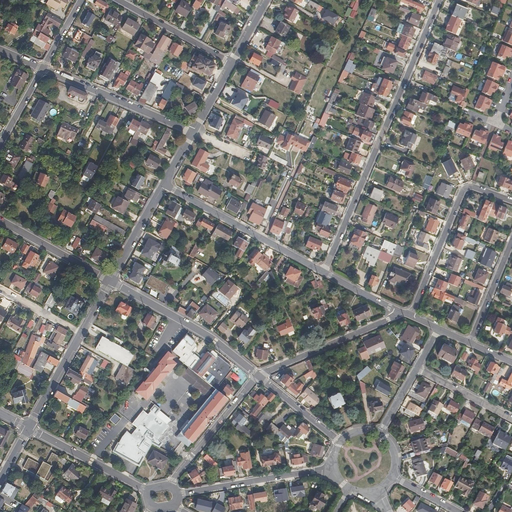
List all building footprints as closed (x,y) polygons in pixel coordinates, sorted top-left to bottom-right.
[(48,0),(47,3),(57,8),(59,5),(54,2),(51,0),(48,0)] [(105,3),(99,0),(95,0),(93,3),(102,8),(106,10),(107,7),(106,6),(104,5),(105,3)] [(186,17),(191,8),(188,6),(189,4),(182,0),(181,0),(175,11),(186,17)] [(195,0),(192,7),(198,10),(200,6),(201,6),(205,0),(209,0),(209,1),(217,5),(219,0),(195,0)] [(240,10),(231,4),(225,0),(220,8),(223,10),(225,7),(237,15),(240,10)] [(326,10),(309,0),(307,5),(316,10),(315,12),(323,16),(326,10)] [(422,11),(424,7),(416,4),(416,3),(410,0),(409,4),(411,5),(415,6),(414,8),(417,9),(416,11),(420,12),(421,10),(422,11)] [(290,22),(297,11),(286,5),(284,9),(286,10),(284,13),(281,17),(290,22)] [(462,20),(467,9),(456,5),(451,16),(460,20),(462,20)] [(124,17),(120,15),(120,14),(109,8),(103,19),(114,25),(112,29),(116,31),(120,24),(124,17)] [(58,13),(51,9),(49,13),(56,17),(58,13)] [(95,15),(88,12),(82,23),(89,27),(95,15)] [(62,20),(56,17),(49,13),(45,19),(43,23),(48,25),(51,26),(53,23),(59,27),(62,20)] [(416,25),(420,16),(412,13),(408,22),(416,25)] [(457,28),(460,20),(451,16),(451,15),(447,23),(445,26),(446,27),(444,30),(454,34),(457,28)] [(132,35),(138,25),(127,19),(121,29),(132,35)] [(224,38),(230,27),(225,24),(226,23),(225,23),(220,20),(218,23),(219,24),(215,33),(224,38)] [(283,36),(288,26),(279,21),(274,31),(283,36)] [(17,28),(18,26),(11,23),(11,24),(9,23),(8,25),(6,29),(15,34),(17,29),(17,28)] [(413,30),(398,24),(395,32),(401,34),(410,38),(413,30)] [(48,36),(51,31),(46,28),(41,26),(39,25),(36,30),(48,36)] [(92,33),(96,28),(94,26),(92,29),(91,28),(87,35),(90,37),(92,33)] [(54,39),(48,36),(36,30),(34,34),(36,35),(38,36),(35,42),(44,47),(47,42),(51,44),(54,39)] [(511,36),(511,35),(511,32),(506,30),(505,33),(503,32),(500,40),(511,45),(511,36)] [(87,35),(82,32),(80,37),(88,41),(90,37),(87,35)] [(91,44),(93,41),(91,40),(92,39),(94,40),(97,36),(92,33),(90,37),(88,41),(87,42),(91,44)] [(113,37),(105,33),(102,39),(110,43),(113,37)] [(405,50),(410,38),(401,34),(399,38),(400,39),(397,46),(402,48),(405,50)] [(148,53),(153,44),(148,42),(143,39),(144,37),(140,35),(133,46),(141,50),(138,54),(143,57),(158,65),(161,60),(164,54),(169,46),(171,41),(162,36),(151,54),(148,53)] [(459,41),(459,40),(449,35),(446,42),(444,41),(442,46),(447,48),(450,49),(454,51),(456,47),(459,41)] [(272,55),(278,43),(282,45),(283,44),(271,37),(264,49),(269,51),(266,55),(272,58),(277,61),(278,58),(272,55)] [(443,58),(447,48),(442,46),(441,46),(433,42),(429,52),(438,55),(443,58)] [(83,57),(90,45),(87,43),(80,56),(83,57)] [(178,56),(182,48),(173,43),(168,51),(178,56)] [(401,50),(402,48),(397,46),(395,45),(390,43),(388,43),(386,49),(394,52),(393,53),(402,57),(404,52),(401,50)] [(509,56),(511,49),(498,44),(495,52),(496,53),(495,56),(503,59),(504,55),(505,56),(505,54),(509,56)] [(73,62),(77,53),(65,48),(61,57),(73,62)] [(133,60),(136,53),(128,49),(126,52),(124,55),(133,60)] [(96,68),(100,58),(102,54),(95,51),(92,58),(90,57),(89,59),(88,59),(86,63),(87,64),(95,68),(96,68)] [(434,65),(438,55),(429,52),(428,56),(427,55),(425,60),(427,61),(427,62),(428,62),(434,65)] [(215,65),(194,53),(192,56),(187,65),(186,66),(191,68),(191,69),(200,74),(201,72),(208,76),(215,65)] [(257,65),(261,57),(253,53),(249,60),(257,65)] [(332,66),(339,69),(345,57),(338,54),(332,66)] [(111,73),(117,61),(109,57),(107,61),(98,77),(106,81),(107,80),(110,81),(114,74),(111,73)] [(393,68),(396,61),(386,57),(383,64),(393,68)] [(277,61),(272,58),(269,63),(279,68),(281,64),(277,61)] [(447,75),(452,61),(447,60),(443,73),(447,75)] [(502,73),(504,66),(491,61),(485,74),(496,79),(498,74),(499,75),(500,72),(502,73)] [(393,68),(383,64),(381,69),(391,73),(393,68)] [(250,91),(258,77),(258,76),(259,73),(252,69),(251,68),(249,72),(248,71),(242,84),(244,85),(243,87),(250,91)] [(26,80),(29,75),(18,70),(15,75),(17,76),(13,85),(20,89),(25,80),(26,80)] [(433,83),(437,76),(427,71),(425,71),(421,78),(423,78),(433,83)] [(124,82),(125,79),(126,78),(122,76),(123,74),(120,72),(113,84),(113,87),(116,88),(118,87),(120,84),(122,85),(122,84),(124,85),(125,83),(124,82)] [(161,77),(160,76),(160,75),(154,72),(153,74),(150,79),(156,83),(158,78),(160,79),(161,77)] [(304,80),(305,77),(295,72),(293,76),(292,75),(290,79),(293,80),(294,81),(292,86),(290,90),(298,94),(304,80)] [(206,82),(196,77),(192,85),(202,90),(206,82)] [(494,90),(497,83),(485,78),(483,83),(480,89),(480,90),(488,94),(490,90),(492,91),(493,89),(494,90)] [(146,101),(156,83),(150,79),(149,81),(148,83),(140,97),(146,101)] [(389,85),(390,82),(383,79),(380,86),(389,90),(390,85),(389,85)] [(136,95),(143,84),(140,82),(139,85),(130,80),(125,88),(136,95)] [(186,85),(178,80),(176,85),(183,89),(186,85)] [(166,102),(174,88),(174,87),(176,85),(172,83),(171,82),(161,99),(166,102)] [(387,94),(389,90),(380,86),(373,83),(370,90),(384,96),(385,93),(387,94)] [(185,90),(183,89),(176,85),(174,87),(180,91),(180,92),(183,93),(185,90)] [(85,93),(69,86),(67,92),(82,99),(85,93)] [(462,97),(464,90),(459,88),(452,87),(451,92),(457,94),(454,101),(458,103),(457,105),(462,107),(465,98),(462,97)] [(435,102),(437,97),(434,96),(422,91),(418,101),(424,103),(425,104),(427,105),(429,100),(435,102)] [(331,104),(336,94),(332,92),(328,103),(331,104)] [(379,99),(363,92),(359,103),(360,104),(370,108),(373,101),(377,103),(379,99)] [(451,92),(450,92),(447,98),(454,101),(457,94),(451,92)] [(232,99),(229,104),(240,110),(247,98),(238,93),(234,100),(232,99)] [(488,105),(490,99),(478,94),(473,106),(482,110),(483,106),(485,107),(486,105),(488,105)] [(423,110),(425,104),(424,103),(418,101),(410,98),(409,100),(407,99),(406,104),(407,104),(406,107),(416,111),(418,108),(423,110)] [(162,109),(166,102),(161,99),(157,107),(162,109)] [(267,105),(277,110),(279,104),(270,99),(267,105)] [(39,121),(48,105),(38,100),(29,116),(39,121)] [(196,108),(193,102),(184,107),(189,115),(194,112),(193,110),(196,108)] [(336,110),(330,108),(331,104),(328,103),(323,113),(326,114),(327,114),(328,111),(334,114),(336,110)] [(370,108),(360,104),(356,115),(358,116),(361,117),(365,119),(369,120),(373,109),(370,108)] [(268,128),(275,116),(266,110),(258,123),(268,128)] [(410,119),(412,114),(404,110),(400,121),(405,123),(404,125),(409,127),(411,123),(413,124),(414,121),(410,119)] [(105,133),(114,117),(109,114),(104,124),(100,122),(97,129),(101,132),(99,136),(103,137),(105,133)] [(223,119),(214,115),(207,127),(216,132),(223,119)] [(235,139),(243,123),(252,127),(253,124),(244,119),(244,120),(236,116),(235,119),(234,119),(226,135),(235,139)] [(113,131),(115,126),(114,125),(115,125),(118,119),(114,117),(105,133),(106,134),(107,133),(109,134),(111,130),(113,131)] [(137,128),(139,123),(132,119),(128,127),(130,128),(129,130),(131,131),(132,129),(135,131),(136,129),(137,128)] [(370,129),(373,122),(369,120),(365,119),(362,125),(370,129)] [(149,126),(141,121),(139,123),(137,128),(143,131),(145,133),(149,126)] [(467,137),(472,125),(466,122),(465,124),(463,123),(462,125),(458,123),(454,132),(467,137)] [(72,140),(76,131),(61,124),(55,136),(62,139),(63,136),(67,138),(72,140)] [(483,144),(488,132),(481,129),(480,131),(478,130),(478,131),(473,129),(470,138),(483,144)] [(367,141),(370,133),(363,130),(361,133),(359,131),(357,134),(360,136),(359,138),(367,141)] [(161,148),(169,134),(164,131),(159,142),(154,150),(163,155),(165,150),(161,148)] [(413,144),(416,136),(406,131),(406,132),(405,131),(403,136),(404,137),(403,140),(402,139),(400,145),(409,149),(412,144),(413,144)] [(285,137),(279,134),(275,142),(282,146),(281,148),(287,151),(290,144),(305,152),(307,147),(310,142),(294,134),(293,136),(287,133),(285,137)] [(502,143),(499,142),(500,141),(498,140),(499,137),(493,134),(489,143),(487,147),(495,151),(496,149),(499,150),(502,143)] [(24,154),(33,139),(26,135),(26,136),(18,150),(24,154)] [(273,141),(260,136),(256,144),(269,150),(273,141)] [(312,149),(317,137),(313,136),(310,142),(307,147),(312,149)] [(136,146),(138,141),(135,139),(132,137),(129,142),(136,146)] [(42,146),(45,142),(44,141),(38,138),(36,141),(39,143),(39,145),(42,146)] [(354,153),(359,141),(350,138),(345,149),(351,152),(354,153)] [(511,155),(511,146),(511,145),(511,142),(507,140),(501,154),(510,157),(511,155)] [(203,163),(209,153),(200,148),(191,165),(205,173),(209,166),(203,163)] [(13,167),(19,156),(9,151),(3,162),(13,167)] [(273,155),(274,153),(271,152),(268,157),(280,163),(282,160),(273,155)] [(357,164),(360,156),(356,154),(354,153),(351,152),(348,160),(348,161),(357,164)] [(155,168),(159,160),(149,154),(145,162),(155,168)] [(265,164),(264,163),(266,157),(260,154),(257,161),(258,161),(255,167),(262,170),(265,164)] [(23,181),(34,161),(28,157),(17,177),(19,178),(23,181)] [(473,166),(469,157),(460,160),(464,169),(466,170),(473,166)] [(455,172),(450,159),(441,163),(447,175),(455,172)] [(410,177),(415,165),(404,160),(400,169),(406,171),(404,175),(410,177)] [(350,166),(340,162),(337,169),(347,173),(350,166)] [(89,178),(95,166),(89,163),(87,165),(82,175),(83,175),(81,178),(82,179),(86,181),(87,181),(88,178),(89,178)] [(427,190),(433,176),(436,169),(433,167),(429,177),(427,176),(422,188),(427,190)] [(189,183),(195,173),(193,172),(187,169),(182,179),(185,181),(189,183)] [(43,186),(47,176),(35,172),(32,179),(30,184),(35,186),(36,183),(43,186)] [(145,182),(142,181),(144,177),(137,173),(131,185),(138,189),(140,185),(142,187),(144,186),(145,184),(145,182)] [(10,181),(12,177),(7,175),(6,176),(3,174),(2,176),(0,175),(0,174),(0,178),(0,179),(0,186),(5,189),(7,186),(11,188),(14,183),(10,181)] [(236,187),(241,179),(232,175),(228,183),(236,187)] [(511,187),(511,186),(511,180),(500,176),(496,184),(511,189),(511,187)] [(345,192),(350,182),(338,177),(335,184),(336,185),(335,188),(345,192)] [(400,192),(404,182),(391,177),(387,186),(400,192)] [(259,188),(263,180),(258,178),(256,183),(255,186),(259,188)] [(217,189),(211,185),(212,183),(205,179),(203,183),(201,183),(197,191),(202,194),(202,192),(206,194),(216,200),(221,191),(217,189)] [(255,186),(256,183),(252,181),(251,185),(248,184),(244,192),(247,194),(244,199),(248,201),(255,186)] [(447,198),(451,188),(441,183),(437,194),(447,198)] [(140,194),(132,190),(129,188),(124,197),(130,201),(130,199),(136,202),(140,194)] [(378,200),(382,191),(373,188),(369,197),(378,200)] [(342,203),(346,194),(334,189),(330,198),(342,203)] [(51,208),(54,204),(52,204),(56,197),(54,196),(48,207),(51,208)] [(123,213),(129,202),(123,199),(118,196),(112,207),(123,213)] [(100,204),(96,202),(92,199),(87,208),(95,213),(100,204)] [(435,214),(439,202),(430,199),(425,210),(435,214)] [(488,214),(492,203),(485,200),(482,208),(483,209),(479,218),(475,216),(475,215),(470,213),(470,212),(464,209),(462,213),(475,218),(481,221),(484,223),(486,219),(488,214)] [(176,213),(179,207),(180,206),(171,201),(169,206),(166,212),(165,213),(176,219),(179,215),(176,213)] [(333,215),(337,207),(325,201),(321,210),(333,215)] [(240,207),(230,202),(227,208),(237,213),(240,207)] [(266,209),(251,203),(249,207),(252,209),(263,214),(265,211),(266,209)] [(301,215),(304,207),(296,203),(294,208),(295,209),(293,212),(299,215),(300,214),(301,215)] [(371,219),(376,207),(367,203),(363,211),(365,211),(362,218),(363,218),(361,221),(369,225),(371,219)] [(507,209),(496,205),(496,204),(492,203),(488,214),(503,220),(507,209)] [(262,217),(263,214),(252,209),(249,207),(246,212),(250,213),(247,220),(258,225),(259,223),(262,217)] [(285,216),(288,210),(283,207),(279,214),(285,216)] [(194,215),(185,209),(184,211),(182,209),(179,215),(176,219),(178,221),(181,222),(182,223),(184,219),(182,218),(182,217),(185,218),(190,221),(194,215)] [(75,217),(63,210),(57,219),(70,226),(75,217)] [(329,218),(330,215),(321,210),(316,222),(317,223),(326,227),(330,218),(329,218)] [(393,229),(398,219),(385,213),(381,222),(385,224),(388,226),(388,227),(393,229)] [(124,230),(116,226),(99,217),(95,214),(92,218),(98,221),(122,235),(124,230)] [(463,229),(468,218),(462,216),(458,227),(463,229)] [(213,225),(205,220),(199,217),(195,225),(198,227),(200,224),(206,227),(207,228),(209,229),(211,229),(213,225)] [(169,230),(174,222),(166,218),(164,222),(162,221),(160,225),(169,230)] [(434,232),(438,223),(438,221),(430,218),(425,229),(431,232),(433,233),(434,232)] [(105,226),(92,219),(89,224),(102,231),(105,226)] [(286,228),(286,226),(288,223),(284,221),(283,223),(282,225),(281,227),(273,223),(270,229),(278,232),(279,231),(284,233),(284,232),(286,228)] [(165,238),(169,230),(160,225),(158,229),(160,230),(157,234),(165,238)] [(232,233),(226,230),(217,225),(216,227),(211,236),(215,238),(217,234),(227,240),(232,233)] [(327,237),(330,229),(319,225),(318,229),(320,230),(318,233),(327,237)] [(496,238),(499,232),(489,228),(488,231),(484,240),(484,241),(493,244),(495,240),(495,239),(496,237),(496,238)] [(367,237),(364,236),(365,234),(357,230),(355,234),(354,233),(350,242),(360,246),(363,239),(365,240),(367,237)] [(426,244),(430,235),(421,231),(417,240),(426,244)] [(462,243),(463,242),(465,236),(457,233),(455,238),(451,246),(459,249),(460,246),(462,247),(463,243),(462,243)] [(318,249),(321,241),(308,236),(304,245),(312,248),(312,247),(318,249)] [(248,242),(237,237),(233,245),(238,248),(243,251),(248,242)] [(467,237),(466,237),(465,241),(473,245),(473,243),(478,245),(479,243),(467,237)] [(12,253),(17,244),(7,238),(2,247),(12,253)] [(144,246),(145,246),(154,251),(156,253),(161,245),(148,238),(144,246)] [(395,248),(396,245),(384,240),(380,250),(387,253),(392,255),(395,248)] [(360,246),(350,242),(348,246),(358,250),(360,246)] [(25,254),(29,247),(24,244),(20,251),(25,254)] [(180,257),(183,252),(177,248),(172,245),(168,252),(167,251),(162,259),(163,259),(163,261),(166,262),(167,263),(167,262),(174,265),(177,266),(180,259),(178,258),(179,256),(180,257)] [(154,251),(145,246),(141,253),(150,259),(154,251)] [(377,256),(380,250),(370,246),(369,248),(366,247),(362,256),(367,258),(366,260),(369,262),(368,264),(373,266),(375,261),(377,256)] [(108,254),(96,248),(91,257),(103,263),(108,254)] [(243,251),(238,248),(235,255),(240,257),(243,251)] [(401,253),(402,251),(395,248),(392,255),(399,258),(399,257),(401,253)] [(252,265),(260,254),(254,249),(248,257),(251,259),(248,262),(252,265)] [(491,262),(495,253),(487,249),(483,258),(481,265),(489,268),(491,262)] [(32,266),(38,256),(29,250),(23,261),(28,264),(32,266)] [(389,261),(392,255),(387,253),(380,250),(377,256),(389,261)] [(475,254),(467,250),(464,258),(472,261),(475,254)] [(412,268),(417,256),(414,255),(410,253),(409,253),(406,260),(410,261),(408,266),(412,268)] [(455,272),(461,259),(460,259),(461,256),(454,253),(453,256),(452,256),(446,268),(455,272)] [(269,267),(272,264),(272,263),(268,261),(266,259),(267,258),(262,254),(255,263),(262,269),(265,271),(266,271),(269,267)] [(52,277),(58,266),(49,261),(43,272),(52,277)] [(131,270),(132,270),(141,275),(145,267),(136,262),(131,270)] [(300,272),(288,265),(285,270),(287,271),(285,275),(287,277),(294,281),(295,280),(297,277),(298,275),(300,272)] [(220,276),(209,266),(201,275),(205,279),(204,279),(212,286),(220,276)] [(405,285),(410,274),(395,268),(389,281),(393,282),(394,280),(405,285)] [(483,283),(488,273),(479,269),(474,280),(483,283)] [(141,275),(132,270),(128,278),(138,283),(142,276),(141,275)] [(274,279),(271,271),(268,272),(266,271),(265,271),(260,277),(262,279),(263,280),(265,277),(267,279),(270,278),(271,281),(274,279)] [(36,282),(40,275),(36,273),(32,280),(36,282)] [(457,287),(461,277),(451,273),(447,283),(457,287)] [(167,284),(150,274),(145,284),(160,292),(159,293),(164,295),(165,292),(166,291),(165,291),(167,288),(166,287),(167,284)] [(21,289),(26,281),(15,275),(11,283),(21,289)] [(297,287),(303,278),(298,275),(297,277),(295,280),(294,281),(292,285),(297,287)] [(375,284),(377,280),(375,279),(376,278),(371,275),(368,284),(373,286),(374,283),(375,284)] [(433,288),(443,292),(447,283),(437,279),(433,288)] [(483,287),(465,279),(464,282),(472,285),(472,286),(482,290),(483,287)] [(229,299),(238,288),(228,280),(220,290),(229,299)] [(318,287),(316,281),(315,280),(310,282),(313,289),(318,287)] [(38,288),(35,286),(36,284),(30,281),(24,290),(36,297),(40,289),(38,288)] [(508,297),(511,289),(510,288),(511,285),(507,283),(506,286),(503,285),(500,293),(503,294),(503,295),(508,297)] [(258,294),(255,289),(253,285),(250,289),(248,291),(251,297),(258,294)] [(443,292),(433,288),(432,292),(431,293),(434,295),(434,296),(444,301),(445,298),(452,301),(452,300),(454,296),(448,294),(443,292)] [(476,305),(481,292),(476,290),(472,298),(468,296),(466,301),(476,305)] [(52,307),(56,300),(58,296),(51,292),(45,303),(52,307)] [(76,312),(81,304),(82,302),(76,299),(77,298),(75,296),(74,298),(71,296),(69,298),(67,297),(64,297),(63,301),(64,303),(66,304),(64,308),(70,311),(70,310),(76,313),(76,312)] [(125,319),(131,308),(120,302),(115,310),(122,314),(121,316),(121,318),(123,319),(125,319)] [(329,312),(328,308),(327,306),(323,308),(321,304),(313,308),(313,307),(310,308),(313,315),(314,317),(316,316),(317,317),(329,312)] [(459,314),(461,308),(452,304),(446,317),(454,320),(455,317),(457,318),(459,314)] [(190,319),(199,308),(196,305),(193,309),(195,310),(194,311),(192,309),(191,309),(185,316),(190,319)] [(217,314),(206,305),(198,314),(209,323),(217,314)] [(369,315),(365,306),(352,311),(357,320),(369,315)] [(349,322),(343,308),(335,312),(341,325),(344,323),(344,324),(345,323),(347,323),(349,322)] [(247,320),(240,315),(239,316),(235,313),(228,321),(233,325),(234,324),(241,329),(247,320)] [(152,321),(154,318),(147,314),(144,318),(142,323),(147,326),(152,329),(156,323),(152,321)] [(19,332),(25,321),(21,319),(19,322),(14,319),(15,317),(11,315),(6,324),(12,328),(19,332)] [(505,325),(507,321),(497,317),(495,322),(497,322),(493,331),(501,335),(503,331),(509,334),(510,330),(511,328),(505,325)] [(293,329),(288,318),(285,320),(286,322),(277,327),(280,335),(293,329)] [(47,334),(53,323),(47,320),(45,324),(47,325),(43,332),(47,334)] [(227,327),(222,323),(216,330),(222,334),(227,327)] [(417,335),(419,331),(406,324),(404,329),(405,330),(402,337),(400,336),(398,340),(403,343),(405,339),(411,342),(415,334),(417,335)] [(62,342),(63,339),(62,338),(66,330),(58,326),(56,328),(55,328),(52,333),(49,339),(46,344),(52,347),(56,349),(59,344),(60,341),(62,342)] [(246,343),(255,332),(250,328),(247,332),(244,330),(239,337),(246,343)] [(30,352),(34,340),(36,336),(31,334),(25,350),(30,352)] [(222,379),(225,376),(229,370),(232,367),(227,363),(214,353),(209,348),(205,353),(203,352),(201,352),(199,355),(194,351),(196,348),(196,346),(195,345),(195,342),(193,341),(194,340),(186,334),(172,350),(180,356),(178,359),(187,366),(198,375),(210,385),(214,388),(214,389),(218,384),(222,379)] [(364,347),(368,356),(385,348),(380,334),(362,342),(364,347)] [(126,365),(133,353),(110,340),(102,336),(95,348),(114,359),(122,363),(119,368),(132,375),(134,369),(126,365)] [(30,367),(39,341),(40,340),(38,339),(37,341),(34,340),(30,352),(25,364),(30,367)] [(416,349),(404,343),(399,353),(410,360),(416,349)] [(451,363),(457,352),(443,344),(437,356),(451,363)] [(368,356),(364,347),(357,349),(361,359),(368,356)] [(266,359),(267,351),(264,350),(264,349),(261,349),(260,350),(256,349),(255,357),(266,359)] [(25,364),(30,352),(25,350),(24,352),(20,350),(19,354),(23,355),(24,355),(23,359),(11,353),(10,356),(14,358),(20,361),(25,364)] [(40,372),(47,360),(56,365),(59,361),(41,351),(32,368),(33,369),(40,372)] [(135,390),(140,395),(145,398),(150,392),(153,388),(156,384),(163,376),(166,372),(167,372),(175,362),(170,359),(172,356),(167,351),(159,360),(156,364),(157,364),(154,369),(147,377),(144,381),(143,380),(135,390)] [(90,375),(97,361),(87,355),(79,370),(80,370),(78,373),(85,377),(88,379),(89,380),(92,376),(90,375)] [(478,372),(481,365),(478,363),(479,361),(472,357),(467,366),(478,372)] [(15,370),(18,365),(20,361),(14,358),(9,367),(15,370)] [(106,369),(110,363),(104,360),(101,367),(106,369)] [(28,378),(33,369),(32,368),(30,367),(25,364),(20,361),(18,365),(15,370),(18,372),(28,378)] [(496,373),(500,367),(491,362),(487,370),(493,373),(493,372),(496,373)] [(400,373),(403,369),(392,363),(389,370),(391,371),(387,377),(390,378),(390,379),(394,382),(399,372),(400,373)] [(497,381),(506,365),(502,363),(501,366),(496,376),(494,379),(497,381)] [(358,381),(373,367),(372,365),(368,368),(366,366),(356,375),(358,381)] [(198,375),(187,366),(180,375),(191,384),(198,375)] [(461,380),(466,371),(455,366),(450,375),(461,380)] [(85,377),(78,373),(69,368),(66,374),(72,377),(71,380),(74,382),(75,383),(75,382),(78,383),(79,381),(82,383),(84,381),(85,377)] [(132,375),(119,368),(114,377),(126,384),(132,375)] [(511,384),(511,372),(507,382),(501,379),(499,384),(509,389),(511,384)] [(286,385),(293,377),(290,374),(288,376),(285,373),(284,374),(282,377),(280,380),(281,380),(280,381),(280,382),(282,383),(283,383),(286,385)] [(95,383),(98,379),(95,377),(96,376),(92,374),(92,376),(89,380),(92,381),(95,383)] [(210,385),(198,375),(191,384),(204,394),(210,385)] [(302,386),(295,381),(292,385),(290,384),(287,388),(296,394),(302,386)] [(392,388),(379,381),(375,389),(387,396),(392,388)] [(425,399),(431,388),(422,382),(416,394),(425,399)] [(487,394),(491,385),(489,383),(487,383),(483,391),(487,394)] [(229,393),(232,389),(226,384),(223,388),(219,393),(224,397),(227,394),(228,392),(229,393)] [(317,396),(306,387),(300,394),(304,397),(306,399),(305,401),(310,404),(311,403),(314,406),(320,400),(316,397),(317,396)] [(203,426),(216,411),(226,398),(224,397),(219,393),(216,390),(214,389),(214,388),(206,399),(189,419),(178,432),(190,442),(196,435),(203,426)] [(439,390),(434,388),(429,397),(432,399),(434,396),(435,396),(439,390)] [(27,400),(24,389),(18,391),(18,392),(11,394),(13,400),(14,402),(17,401),(21,400),(21,402),(27,400)] [(69,404),(72,399),(57,390),(54,396),(58,398),(61,399),(69,404)] [(344,403),(339,392),(327,397),(333,408),(344,403)] [(84,400),(86,397),(80,393),(78,397),(77,396),(75,400),(82,404),(84,400)] [(269,402),(274,396),(270,393),(265,399),(261,395),(258,398),(255,395),(252,399),(257,403),(262,407),(264,408),(265,407),(269,402)] [(454,414),(458,405),(454,403),(455,403),(450,400),(451,399),(448,397),(444,405),(445,406),(444,408),(454,414)] [(86,406),(82,404),(75,400),(72,399),(69,404),(68,405),(82,413),(86,406)] [(96,407),(84,400),(82,404),(86,406),(94,411),(96,407)] [(438,416),(443,405),(434,401),(429,411),(438,416)] [(382,408),(381,402),(375,403),(375,402),(368,403),(370,411),(382,408)] [(254,416),(262,407),(257,403),(252,409),(253,410),(251,413),(254,416)] [(423,409),(410,403),(407,409),(413,413),(419,416),(423,409)] [(156,415),(156,414),(159,410),(160,409),(155,404),(150,410),(151,411),(148,415),(143,411),(132,424),(137,428),(131,435),(128,433),(128,432),(127,431),(122,437),(119,443),(117,442),(112,452),(116,454),(120,456),(121,454),(132,460),(140,465),(152,444),(159,447),(162,444),(163,443),(159,440),(165,433),(170,427),(168,424),(156,415)] [(171,420),(159,410),(156,414),(156,415),(168,424),(171,420)] [(460,423),(461,420),(470,424),(475,415),(465,410),(461,419),(458,417),(457,418),(455,422),(459,424),(460,423)] [(438,416),(429,411),(427,414),(436,419),(438,416)] [(115,413),(109,420),(116,425),(121,419),(115,413)] [(249,432),(246,429),(240,424),(244,419),(242,417),(238,414),(233,421),(232,420),(230,423),(235,427),(234,428),(238,431),(243,436),(245,434),(247,435),(248,434),(249,432)] [(257,423),(262,417),(258,414),(255,418),(254,420),(257,423)] [(427,428),(426,421),(422,422),(421,418),(408,422),(411,433),(427,428)] [(495,428),(483,422),(483,423),(476,419),(472,427),(479,430),(478,431),(490,437),(495,428)] [(304,434),(308,429),(301,423),(297,427),(299,429),(299,430),(304,434)] [(84,439),(88,432),(75,425),(71,431),(75,434),(84,439)] [(275,433),(276,431),(282,435),(278,440),(282,443),(286,439),(290,433),(285,429),(281,425),(277,430),(273,426),(268,432),(275,438),(278,435),(275,433)] [(5,436),(8,430),(5,428),(5,429),(0,426),(0,446),(2,447),(7,437),(5,436)] [(511,438),(495,428),(488,441),(505,450),(506,448),(511,438)] [(297,436),(300,432),(297,429),(291,437),(292,437),(303,440),(303,439),(302,439),(303,438),(297,436)] [(190,442),(178,432),(175,436),(182,442),(187,446),(190,442)] [(427,449),(424,438),(411,442),(415,453),(427,449)] [(320,456),(323,447),(314,444),(310,453),(315,455),(320,456)] [(457,452),(447,447),(444,451),(455,457),(457,452)] [(161,468),(166,458),(152,451),(150,456),(147,461),(155,466),(161,468)] [(212,460),(202,451),(200,453),(214,465),(216,464),(212,460)] [(250,466),(247,452),(240,453),(240,457),(234,458),(236,465),(236,466),(241,465),(242,467),(250,466)] [(53,471),(60,457),(52,453),(46,463),(41,465),(28,458),(22,468),(32,472),(41,477),(48,481),(53,471)] [(132,460),(121,454),(120,456),(128,460),(138,466),(140,465),(132,460)] [(278,463),(277,458),(278,457),(274,454),(266,455),(260,456),(261,458),(260,458),(261,466),(265,465),(275,464),(278,463)] [(302,462),(301,457),(298,458),(297,454),(291,455),(292,459),(290,459),(291,465),(302,462)] [(65,466),(68,462),(63,458),(60,462),(65,466)] [(424,471),(420,458),(413,461),(414,464),(412,466),(411,466),(413,470),(414,474),(415,474),(416,478),(425,476),(424,471)] [(510,474),(511,470),(511,461),(505,458),(500,467),(501,468),(501,469),(503,470),(504,469),(505,470),(506,469),(507,469),(506,472),(510,474)] [(82,477),(82,472),(77,472),(75,471),(78,468),(75,465),(66,474),(69,477),(73,481),(80,480),(82,477)] [(237,474),(237,469),(236,466),(236,465),(217,468),(219,477),(223,476),(231,475),(237,474)] [(190,480),(199,474),(198,473),(196,474),(193,470),(191,472),(190,473),(187,475),(190,480)] [(204,474),(203,471),(199,474),(190,480),(192,484),(196,481),(197,482),(200,480),(197,476),(201,474),(202,475),(204,474)] [(437,486),(441,477),(436,474),(431,483),(437,486)] [(466,497),(473,484),(460,477),(455,487),(463,491),(461,495),(466,497)] [(447,492),(452,483),(445,479),(440,488),(447,492)] [(18,489),(6,481),(0,491),(0,492),(13,498),(18,489)] [(304,484),(290,487),(292,496),(297,495),(298,498),(307,496),(304,484)] [(112,497),(115,490),(110,487),(108,490),(100,486),(96,493),(100,495),(105,498),(110,501),(112,497)] [(69,494),(70,493),(62,487),(57,492),(55,495),(58,497),(63,501),(64,500),(67,503),(72,497),(69,494)] [(287,488),(273,490),(275,503),(289,500),(287,488)] [(323,502),(324,501),(321,499),(318,498),(320,494),(316,492),(309,505),(318,510),(320,505),(321,506),(322,505),(324,503),(323,502)] [(482,508),(488,497),(480,492),(473,504),(482,508)] [(254,507),(252,495),(246,496),(249,511),(254,510),(254,507)] [(29,508),(35,501),(37,499),(38,498),(34,496),(34,497),(32,496),(31,496),(29,499),(30,499),(24,506),(29,508)] [(240,508),(239,496),(227,498),(229,510),(240,508)] [(49,502),(42,498),(40,497),(39,497),(38,498),(37,499),(41,502),(42,502),(44,503),(47,505),(49,502)] [(131,511),(136,503),(126,498),(120,509),(118,511),(131,511)] [(209,508),(210,503),(196,500),(194,510),(203,511),(204,511),(205,507),(209,508)] [(413,506),(411,504),(408,500),(405,503),(402,505),(403,506),(402,507),(403,509),(406,511),(407,511),(408,511),(410,509),(413,506)]
